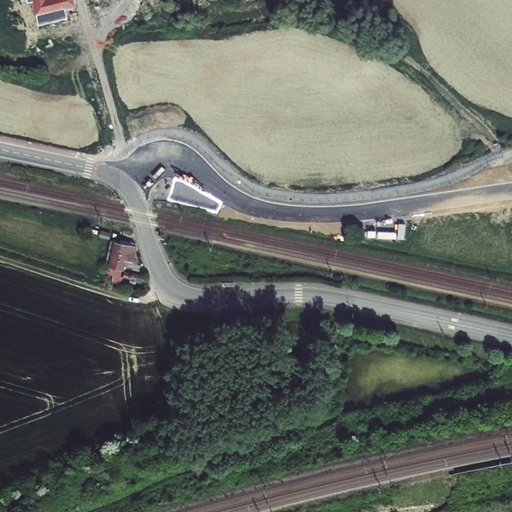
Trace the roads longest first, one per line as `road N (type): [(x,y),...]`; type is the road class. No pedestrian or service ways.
road 1 (tertiary): [(511,336),(316,295),(177,293),(158,270),(129,183)]
road 2 (tertiary): [(511,191),(296,215),(245,205),(176,160),(129,183)]
road 3 (track): [(0,258),(125,298),(146,298),(165,283)]
road 4 (tertiary): [(0,148),(129,183)]
